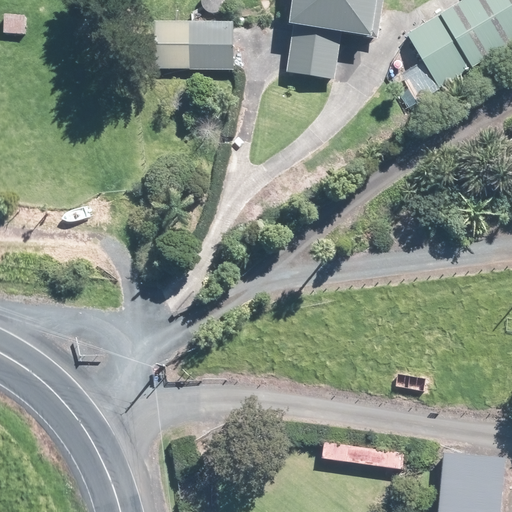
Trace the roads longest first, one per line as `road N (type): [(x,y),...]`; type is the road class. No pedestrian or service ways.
road 1 (unknown): [(102,471),(146,401),(224,377),(511,421)]
road 2 (tertiary): [(0,359),(67,412),(117,511)]
road 3 (unknown): [(43,388),(170,316)]
